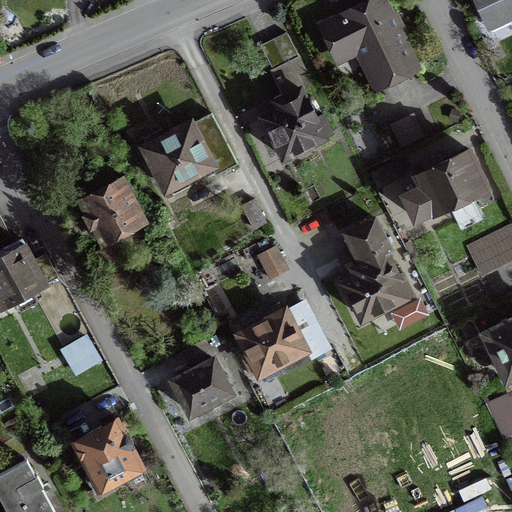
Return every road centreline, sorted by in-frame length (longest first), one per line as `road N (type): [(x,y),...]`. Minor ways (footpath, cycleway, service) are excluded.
road 1 (residential): [(0,128),(199,511)]
road 2 (tertiary): [(0,87),(202,0)]
road 3 (residential): [(438,0),(511,151)]
